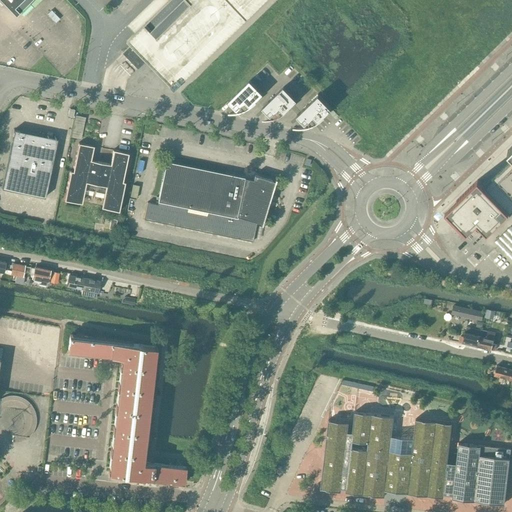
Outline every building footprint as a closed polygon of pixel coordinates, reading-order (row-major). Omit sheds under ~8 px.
[(5,0),(14,8),(19,13),(24,8),(32,0),(5,0)] [(175,89),(266,0),(169,0),(128,41),(132,44),(123,52),(131,61),(139,68),(147,60),(175,89)] [(228,101),(233,105),(237,109),(237,111),(237,112),(240,112),(243,111),(245,110),(248,108),(250,107),(252,105),(255,104),(257,102),(256,101),(255,101),(263,93),(250,80),(228,101)] [(262,107),(267,112),(271,116),(271,118),(271,119),(274,118),(276,117),(279,116),(281,115),(284,113),(287,112),(288,110),(290,108),(289,107),(297,100),(284,86),(262,107)] [(332,107),(319,94),(297,114),(305,123),(306,125),(306,126),(308,125),(310,125),(312,124),(313,124),(315,123),(318,121),(320,120),(323,118),(325,116),(325,115),(324,115),(332,107)] [(94,114),(88,113),(85,128),(91,129),(94,114)] [(94,114),(91,129),(97,130),(100,116),(94,114)] [(24,132),(12,190),(54,199),(66,141),(54,138),(24,132)] [(73,171),(70,170),(64,200),(78,203),(79,203),(82,189),(106,194),(104,208),(105,208),(119,211),(125,182),(122,181),(128,153),(113,150),(113,151),(110,164),(98,161),(97,162),(90,160),(93,147),(94,147),(94,146),(78,143),(73,171)] [(498,173),(498,174),(498,175),(498,176),(499,176),(499,177),(500,177),(487,190),(478,179),(456,201),(445,211),(446,212),(451,217),(466,233),(477,222),(487,232),(509,211),(511,208),(511,145),(507,150),(511,154),(511,165),(505,172),(504,172),(504,171),(503,171),(502,171),(501,171),(500,171),(499,171),(499,172),(498,173)] [(166,161),(157,204),(147,202),(144,219),(253,241),(257,222),(261,223),(261,224),(262,225),(276,178),(275,178),(274,180),(254,175),(253,179),(166,161)] [(511,228),(497,243),(511,258),(511,228)] [(8,262),(5,262),(5,261),(0,260),(0,270),(3,272),(4,268),(7,269),(8,262)] [(19,264),(16,274),(22,275),(23,271),(29,272),(30,267),(24,266),(24,265),(19,264)] [(32,266),(31,267),(30,266),(30,267),(29,272),(32,273),(32,277),(39,279),(38,283),(46,285),(47,280),(47,281),(49,270),(34,267),(34,266),(32,266)] [(59,272),(52,271),(50,281),(56,283),(59,272)] [(81,288),(84,277),(69,274),(67,285),(81,288)] [(81,293),(81,294),(95,298),(97,291),(98,291),(100,281),(84,277),(81,288),(82,288),(81,293)] [(460,342),(460,343),(477,347),(481,330),(466,327),(464,337),(461,336),(460,342)] [(481,330),(477,347),(491,350),(495,350),(496,345),(493,344),(495,333),(481,330)] [(184,481),(184,480),(185,467),(142,462),(155,346),(69,336),(67,350),(121,357),(108,472),(184,481)] [(511,374),(511,369),(497,365),(495,374),(511,378),(511,374)] [(341,384),(342,384),(373,391),(374,386),(343,380),(341,384)] [(328,420),(321,488),(341,491),(341,488),(346,489),(346,491),(385,496),(385,490),(407,492),(407,493),(443,497),(444,494),(453,495),(452,498),(504,504),(507,481),(510,459),(511,449),(458,443),(456,463),(447,462),(452,423),(416,419),(413,438),(392,435),(394,416),(355,411),(352,432),(348,432),(349,422),(328,420)]
